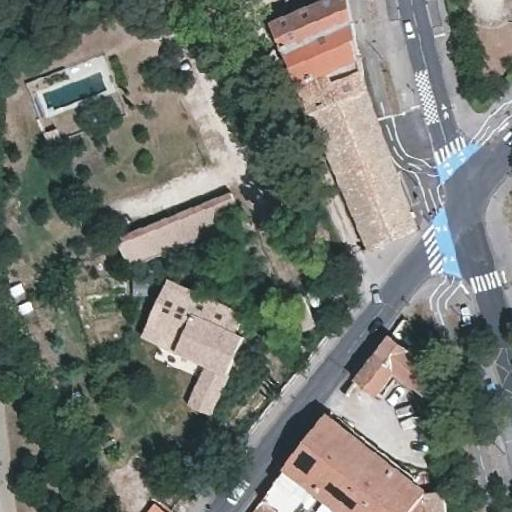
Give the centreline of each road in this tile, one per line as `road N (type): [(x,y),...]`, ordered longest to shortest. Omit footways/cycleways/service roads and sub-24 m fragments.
road 1 (unknown): [(26,74),(165,9),(185,13),(315,306),(347,354)]
road 2 (secondary): [(223,511),(463,200)]
road 3 (residential): [(410,0),(463,200)]
road 4 (residential): [(463,200),(511,371)]
